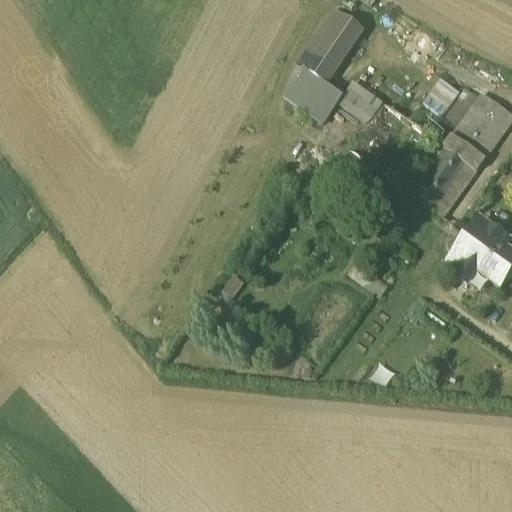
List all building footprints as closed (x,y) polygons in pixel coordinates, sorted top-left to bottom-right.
[(362,37),(336,18),(323,36),(350,55),(362,37)] [(350,55),(323,36),(299,71),(326,90),(350,55)] [(343,103),(304,76),(285,103),(323,130),(343,103)] [(381,108),(354,89),(339,109),(366,129),(381,108)] [(466,94),(430,143),(383,110),(337,174),(387,210),(398,193),(443,225),(477,178),(485,167),(485,166),(511,128),(511,121),(483,101),(481,104),(466,94)] [(337,174),(334,172),(322,191),(375,228),(387,210),(337,174)] [(511,250),(480,228),(461,254),(474,263),(467,273),(477,280),(500,296),(511,279),(511,263),(505,258),(511,250)] [(474,263),(461,254),(449,272),(462,281),(458,287),(468,294),(477,280),(467,273),(474,263)] [(230,311),(241,285),(229,280),(218,306),(230,311)] [(420,304),(407,322),(417,329),(430,311),(420,304)]
